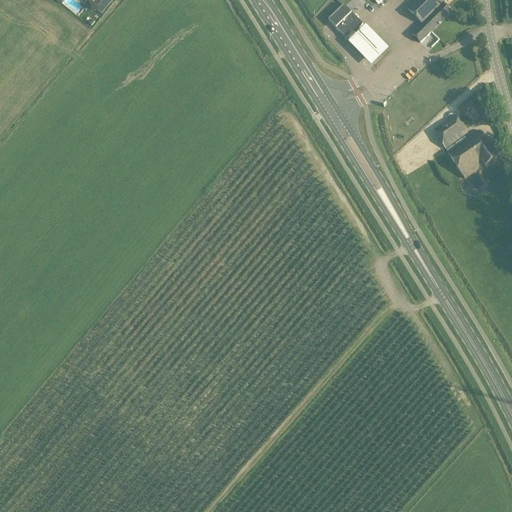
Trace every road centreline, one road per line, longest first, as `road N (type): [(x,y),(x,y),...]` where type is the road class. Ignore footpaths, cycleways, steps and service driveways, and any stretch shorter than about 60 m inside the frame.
road 1 (primary): [(511,415),(258,0)]
road 2 (tertiary): [(511,125),(483,0)]
